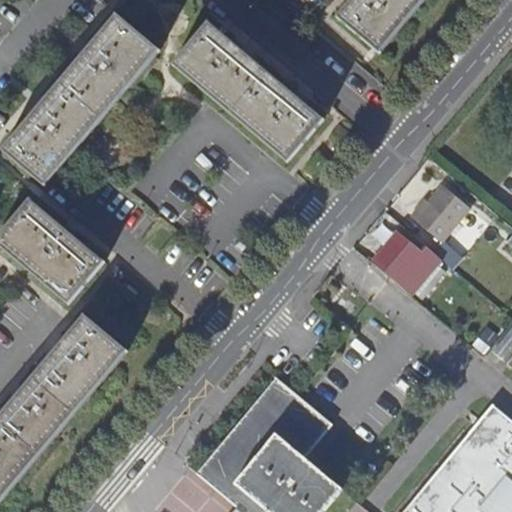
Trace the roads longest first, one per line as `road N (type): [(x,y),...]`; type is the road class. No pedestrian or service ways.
road 1 (residential): [(401,142),(88,511)]
road 2 (residential): [(401,142),(233,0)]
road 3 (residential): [(511,10),(401,142)]
